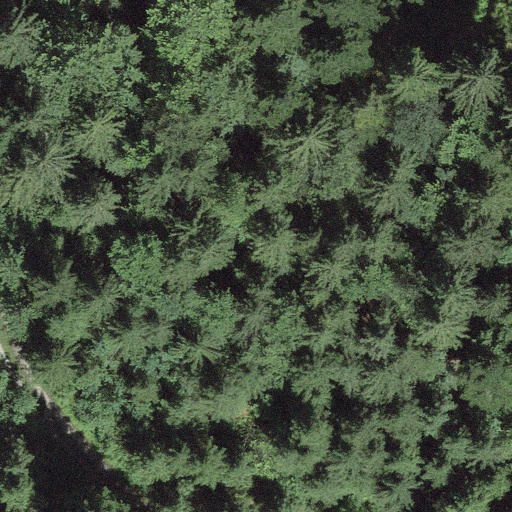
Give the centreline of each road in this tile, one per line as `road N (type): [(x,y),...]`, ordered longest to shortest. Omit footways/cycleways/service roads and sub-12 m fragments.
road 1 (track): [(119,511),(37,414),(0,309)]
road 2 (track): [(0,146),(45,52),(115,0)]
